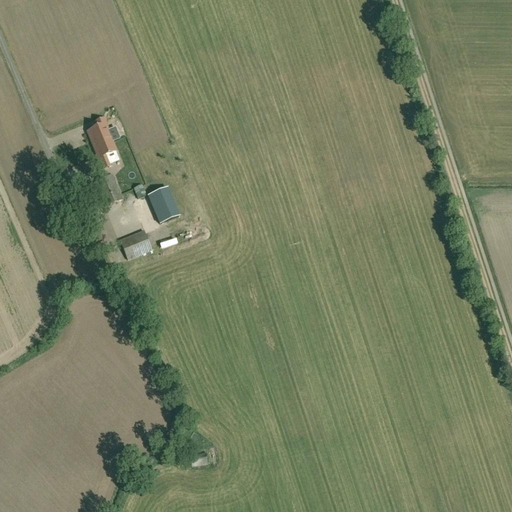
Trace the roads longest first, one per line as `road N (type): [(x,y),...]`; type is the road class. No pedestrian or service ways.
road 1 (track): [(105,511),(155,374),(124,301),(97,275),(0,364)]
road 2 (track): [(393,0),(511,358)]
